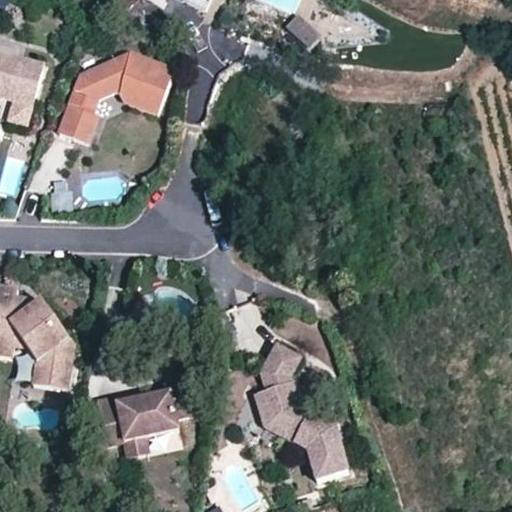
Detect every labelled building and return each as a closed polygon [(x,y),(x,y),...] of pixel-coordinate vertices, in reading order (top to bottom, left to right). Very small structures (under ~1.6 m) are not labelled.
[(184,0),(209,12),(215,0),(184,0)] [(0,56),(0,101),(16,106),(36,111),(45,76),(24,71),(26,63),(0,56)] [(126,105),(161,117),(176,72),(131,56),(81,81),(61,139),(90,148),(100,118),(95,116),(99,104),(115,96),(123,98),(126,105)] [(47,69),(26,63),(24,71),(45,76),(47,69)] [(95,116),(100,118),(108,121),(124,112),(126,105),(123,98),(115,96),(99,104),(95,116)] [(36,111),(16,106),(11,126),(30,131),(36,111)] [(54,184),(51,213),(69,214),(72,185),(54,184)] [(2,291),(0,304),(0,347),(22,351),(28,348),(41,367),(37,389),(71,395),(78,350),(47,306),(45,308),(36,314),(39,319),(32,323),(27,323),(30,305),(20,304),(22,295),(2,291)] [(47,306),(30,305),(27,323),(32,323),(39,319),(36,314),(45,308),(47,306)] [(22,351),(0,347),(0,362),(22,367),(37,389),(41,367),(28,348),(22,351)] [(297,449),(310,457),(319,486),(351,477),(339,435),(314,420),(303,415),(301,406),(294,382),(304,364),(280,350),(264,378),(266,387),(269,397),(258,400),(267,432),(297,449)] [(177,423),(193,420),(187,387),(169,390),(171,397),(118,407),(117,399),(98,403),(105,442),(123,439),(124,444),(145,441),(179,434),(177,423)] [(269,397),(266,387),(254,390),(232,430),(290,462),(297,449),(267,432),(258,400),(269,397)] [(303,415),(314,420),(316,415),(301,406),(303,415)] [(145,441),(124,444),(127,460),(148,456),(182,450),(179,434),(145,441)] [(123,439),(105,442),(106,448),(124,444),(123,439)]
